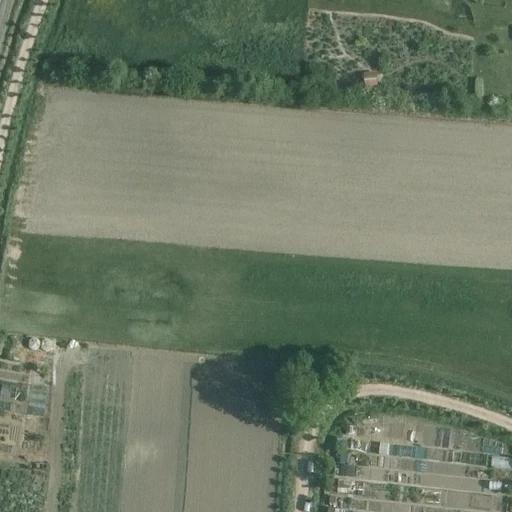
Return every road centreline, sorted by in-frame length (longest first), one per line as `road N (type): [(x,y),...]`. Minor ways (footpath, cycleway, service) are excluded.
road 1 (track): [(302,511),(314,429),(339,401),(366,389),(438,400),(511,426)]
road 2 (track): [(43,0),(0,149)]
